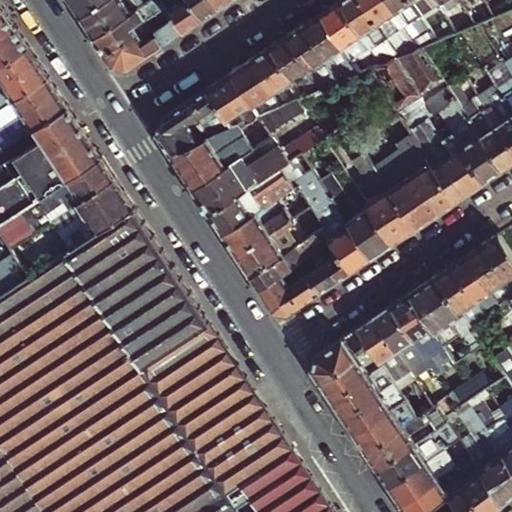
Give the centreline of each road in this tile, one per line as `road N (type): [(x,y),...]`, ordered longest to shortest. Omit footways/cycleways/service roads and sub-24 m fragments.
road 1 (tertiary): [(109,109),(269,353)]
road 2 (residential): [(269,353),(511,193)]
road 3 (residential): [(280,0),(109,109)]
road 4 (tertiary): [(269,353),(374,511)]
road 5 (tertiary): [(36,0),(109,109)]
